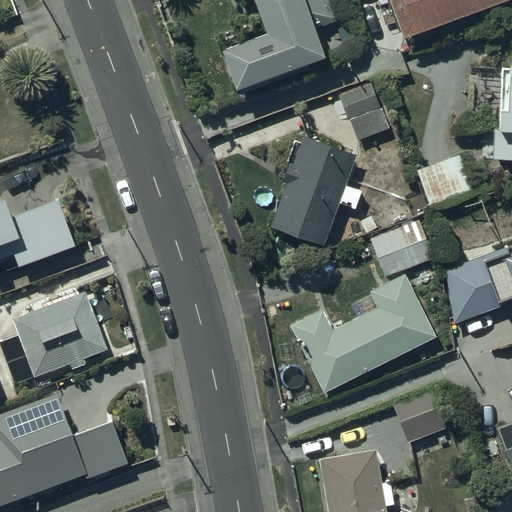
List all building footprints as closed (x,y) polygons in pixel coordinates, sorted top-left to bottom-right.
[(252,0),(264,31),(219,48),(233,87),(321,55),(312,29),(335,21),(327,0),(252,0)] [(387,0),(400,35),(498,0),(387,0)] [(349,20),(329,27),(336,47),(356,40),(349,20)] [(511,158),(511,68),(506,68),(506,67),(499,67),(499,108),(497,108),(497,129),(494,129),(493,137),(491,137),(491,158),(511,158)] [(345,120),(350,119),(356,139),(387,129),(380,106),(378,107),(371,82),(337,93),(345,120)] [(359,190),(344,185),(355,155),(346,152),(302,135),(291,164),(288,162),(280,182),(284,184),(267,225),(317,244),(320,245),(337,202),(352,207),(359,190)] [(458,155),(417,170),(429,203),(470,188),(458,155)] [(7,213),(1,198),(0,198),(0,257),(11,253),(16,264),(16,266),(73,245),(56,199),(8,216),(7,213)] [(419,218),(370,237),(384,274),(433,256),(419,218)] [(511,238),(502,242),(505,251),(496,254),(494,250),(444,269),(451,321),(503,303),(502,300),(511,296),(511,238)] [(289,324),(321,390),(434,335),(403,272),(368,289),(376,305),(329,328),(320,309),(289,324)] [(11,317),(17,334),(0,340),(0,345),(13,383),(42,371),(67,362),(69,368),(83,363),(81,357),(104,348),(83,291),(11,317)] [(430,387),(391,402),(406,441),(445,426),(430,387)] [(69,436),(53,392),(0,411),(0,502),(78,474),(83,472),(85,477),(125,462),(109,421),(69,436)] [(511,417),(494,425),(509,467),(511,465),(511,417)] [(391,504),(387,481),(380,482),(374,448),(317,458),(326,511),(386,511),(385,505),(391,504)]
